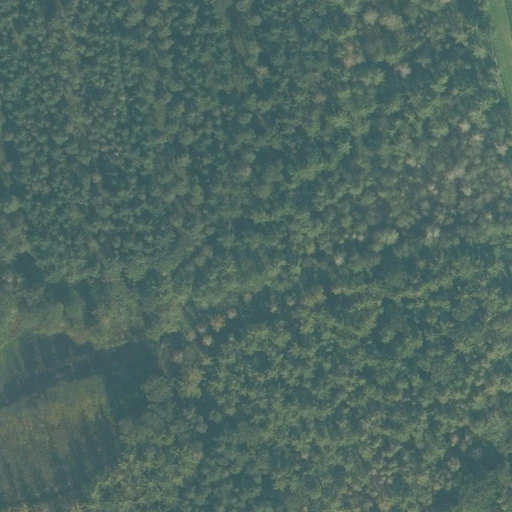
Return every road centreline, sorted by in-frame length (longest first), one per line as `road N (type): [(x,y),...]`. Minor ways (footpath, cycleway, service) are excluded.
road 1 (track): [(335,0),(327,124),(293,178),(182,259),(167,279),(206,382)]
road 2 (track): [(161,511),(196,448),(206,382),(295,511)]
road 3 (track): [(0,501),(63,494),(205,393)]
road 4 (track): [(0,224),(54,263),(101,276),(170,275)]
